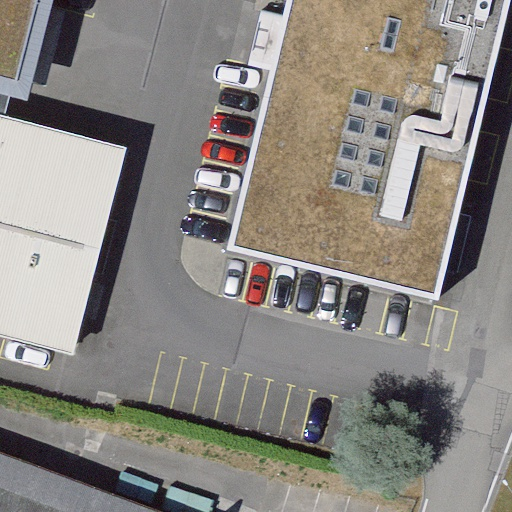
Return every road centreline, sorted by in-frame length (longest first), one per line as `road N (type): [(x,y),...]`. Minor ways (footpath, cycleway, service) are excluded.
road 1 (residential): [(474,381),(126,316),(217,0)]
road 2 (unknown): [(0,436),(219,511)]
road 3 (unknown): [(185,113),(0,69)]
road 4 (residential): [(474,381),(437,511)]
